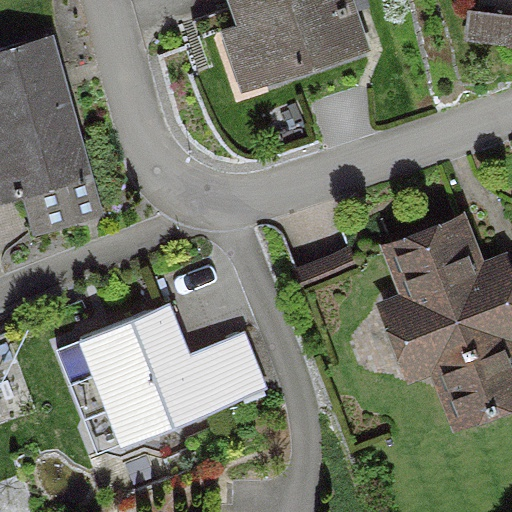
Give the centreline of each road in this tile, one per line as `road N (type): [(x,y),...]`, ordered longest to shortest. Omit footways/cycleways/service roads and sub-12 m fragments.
road 1 (residential): [(511,111),(208,211)]
road 2 (residential): [(97,0),(145,157),(162,182),(208,211)]
